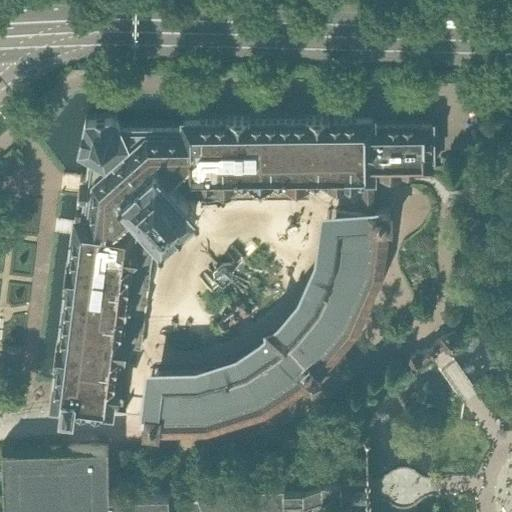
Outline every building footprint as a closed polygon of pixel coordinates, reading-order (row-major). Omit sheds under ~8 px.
[(51,384),(49,403),(83,407),(115,411),(115,407),(123,408),(125,396),(131,346),(141,347),(153,240),(155,229),(160,235),(160,238),(163,240),(165,238),(165,236),(197,207),(201,207),(201,204),(200,202),(197,202),(192,196),(200,196),(309,195),(309,185),(369,184),(375,184),(374,176),(377,176),(377,169),(433,167),(432,156),(435,156),(435,117),(377,117),(377,111),(374,111),(181,113),(181,121),(121,122),(118,110),(85,114),(78,146),(89,152),(85,184),(82,210),(73,209),(52,377),(51,384)] [(197,365),(152,365),(148,397),(147,408),(145,408),(143,428),(159,430),(160,420),(206,419),(262,401),(299,377),(306,385),(329,364),(322,356),(351,322),(375,268),(377,245),(380,223),(391,223),(391,207),(369,207),(328,208),(322,253),(315,269),(327,274),(323,284),(312,279),(310,279),(304,293),(282,320),(295,334),(281,347),(267,333),(239,352),(223,357),(227,369),(217,373),(213,360),(197,365)] [(440,330),(441,334),(431,341),(426,345),(420,350),(415,348),(409,353),(408,360),(409,362),(410,364),(410,365),(410,368),(412,370),(417,370),(419,368),(418,367),(420,367),(425,362),(426,360),(427,356),(437,350),(445,344),(445,346),(450,345),(451,347),(458,345),(457,342),(462,340),(456,324),(440,330)] [(303,511),(303,500),(293,500),(285,501),(284,493),(284,484),(110,492),(109,466),(109,442),(3,445),(5,511),(303,511)] [(369,481),(284,484),(284,493),(285,501),(293,500),(303,500),(369,497),(369,488),(369,481)]
